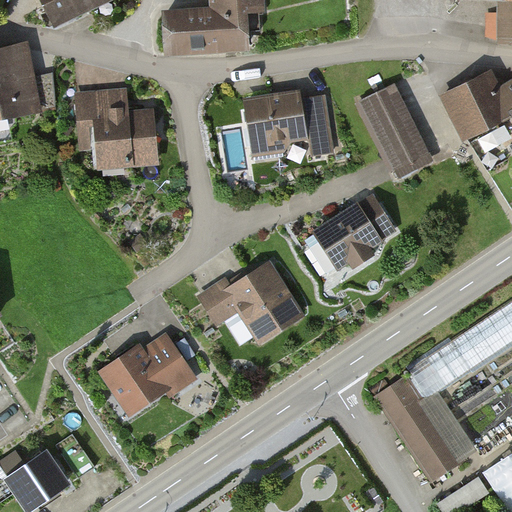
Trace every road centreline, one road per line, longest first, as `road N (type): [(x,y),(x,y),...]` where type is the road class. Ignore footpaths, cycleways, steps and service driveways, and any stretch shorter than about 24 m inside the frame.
road 1 (residential): [(181,70),(387,48),(511,57)]
road 2 (tertiary): [(134,511),(332,377)]
road 3 (tertiary): [(332,377),(511,255)]
road 4 (residential): [(0,36),(30,35),(181,70)]
road 5 (residential): [(377,176),(209,242)]
road 6 (residential): [(181,70),(209,242)]
road 7 (residential): [(332,377),(415,511)]
